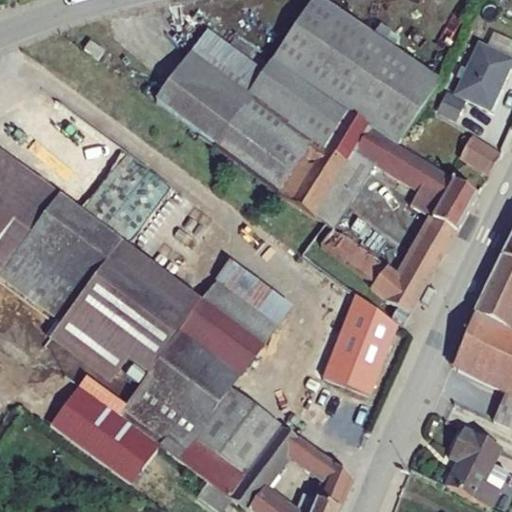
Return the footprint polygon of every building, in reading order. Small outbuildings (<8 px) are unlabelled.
[(162,88),(286,174),(323,127),(332,131),(352,101),(377,118),(400,133),(441,69),(337,0),(312,0),(272,60),(212,17),(162,88)] [(511,57),(511,43),(488,30),(461,80),(491,96),(511,57)] [(377,118),(352,101),(332,131),(323,127),(286,174),(337,209),(355,182),(359,185),(378,157),(417,176),(442,189),(434,204),(402,265),(333,223),(321,241),(366,265),(365,268),(403,290),(415,296),(480,177),(376,120),(377,118)] [(74,157),(94,128),(63,108),(44,136),(74,157)] [(461,140),(493,154),(503,137),(469,121),(461,140)] [(264,443),(280,422),(229,385),(288,307),(226,261),(198,299),(0,150),(0,276),(58,320),(43,340),(103,385),(118,365),(136,378),(112,410),(207,483),(213,487),(215,488),(233,465),(245,448),(254,435),(264,443)] [(409,191),(434,204),(442,189),(417,176),(409,191)] [(511,222),(477,299),(509,314),(511,308),(511,222)] [(449,353),(511,382),(511,315),(509,314),(477,299),(474,298),(449,353)] [(337,348),(294,405),(315,420),(357,363),(337,348)] [(239,469),(233,465),(215,489),(230,500),(246,511),(335,511),(351,475),(279,422),(264,443),(254,436),(245,448),(250,453),(239,469)] [(439,488),(486,510),(493,492),(479,485),(494,450),(455,432),(442,462),(450,466),(439,488)] [(233,465),(242,459),(254,443),(245,448),(233,465)] [(217,511),(220,511),(230,500),(215,488),(213,487),(207,483),(197,496),(203,501),(217,511)]
